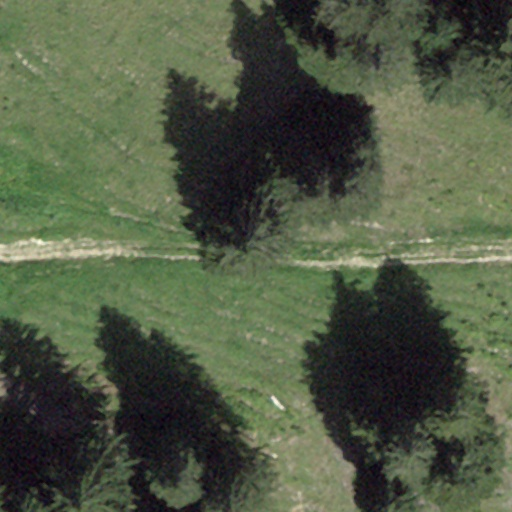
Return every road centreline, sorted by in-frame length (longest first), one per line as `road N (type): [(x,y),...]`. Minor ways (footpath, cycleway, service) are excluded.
road 1 (track): [(511,249),(0,257)]
road 2 (track): [(0,385),(230,511)]
